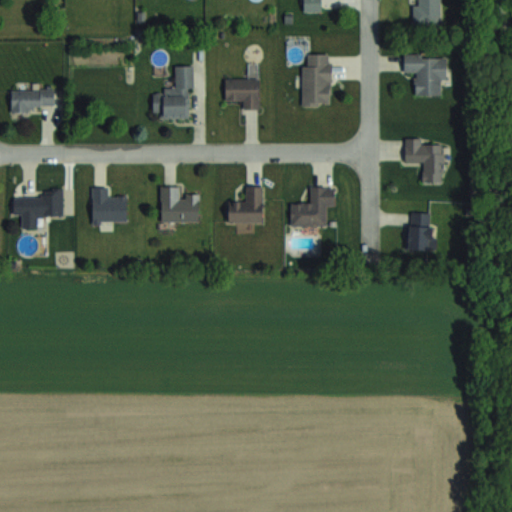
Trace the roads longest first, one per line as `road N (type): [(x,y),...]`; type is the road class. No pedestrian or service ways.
road 1 (residential): [(0,154),(374,152)]
road 2 (residential): [(371,0),(374,246)]
